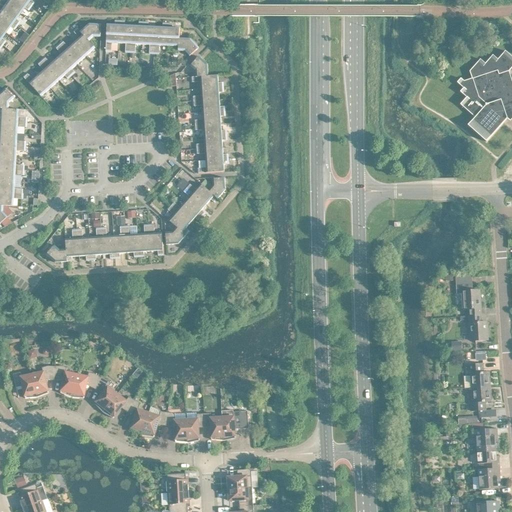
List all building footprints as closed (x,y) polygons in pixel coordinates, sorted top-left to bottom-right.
[(0,0),(4,4),(0,10),(19,23),(22,19),(18,16),(22,11),(7,0),(0,0)] [(7,0),(22,11),(26,5),(30,8),(33,4),(27,0),(7,0)] [(0,24),(8,30),(12,24),(16,27),(19,23),(0,10),(0,9),(0,24)] [(113,40),(120,41),(121,18),(116,18),(116,22),(109,22),(107,49),(113,49),(113,40)] [(127,50),(132,50),(133,23),(126,23),(126,18),(121,18),(120,41),(127,41),(127,50)] [(137,42),(144,42),(145,19),(140,19),(140,24),(133,23),(132,50),(137,51),(137,42)] [(151,51),(156,52),(157,25),(150,24),(150,19),(145,19),(144,42),(151,42),(151,51)] [(161,43),(168,43),(169,20),(164,20),(164,25),(157,25),(156,52),(161,52),(161,43)] [(180,53),(180,48),(181,35),(181,36),(182,26),(174,26),(174,21),(169,20),(168,43),(175,44),(175,53),(180,53)] [(90,21),(82,29),(81,29),(90,39),(90,38),(95,34),(102,34),(103,22),(90,21)] [(81,35),(75,40),(88,54),(97,45),(90,38),(90,39),(81,29),(82,29),(79,25),(75,29),(81,35)] [(180,48),(186,49),(191,54),(201,45),(193,36),(181,36),(181,35),(180,48)] [(64,38),(60,41),(79,62),(88,54),(75,40),(70,45),(64,38)] [(63,51),(58,56),(73,73),(77,70),(73,66),(79,62),(60,41),(57,45),(63,51)] [(511,75),(510,69),(511,66),(511,57),(505,51),(497,59),(492,55),(485,64),(480,59),(471,69),(474,76),(465,79),(465,78),(461,82),(467,88),(464,91),(470,97),(464,104),(477,115),(469,123),(471,124),(475,120),(492,135),(509,116),(508,114),(511,109),(511,75)] [(46,54),(43,58),(61,78),(66,73),(69,77),(73,73),(58,56),(52,61),(46,54)] [(197,68),(197,74),(197,75),(210,74),(210,73),(209,62),(200,54),(192,63),(197,68)] [(45,68),(40,72),(52,86),(61,78),(43,58),(39,61),(45,68)] [(52,86),(40,72),(34,77),(28,70),(25,74),(43,94),(52,86)] [(202,79),(202,86),(225,85),(225,80),(220,80),(219,73),(210,73),(210,74),(197,75),(197,74),(192,74),(193,80),(202,79)] [(194,94),(194,99),(221,97),(221,90),(225,90),(225,85),(202,86),(203,93),(194,94)] [(0,92),(0,106),(10,107),(10,106),(10,100),(15,95),(7,86),(0,92)] [(203,103),(204,110),(227,109),(226,104),(221,104),(221,97),(194,99),(194,104),(203,103)] [(0,110),(2,111),(1,118),(28,120),(29,115),(20,114),(20,107),(10,106),(10,107),(0,106),(0,110)] [(195,118),(196,123),(223,121),(222,114),(227,114),(227,109),(204,110),(204,117),(195,118)] [(0,125),(0,130),(19,131),(19,124),(28,125),(28,120),(1,118),(1,125),(0,125)] [(205,127),(206,134),(228,133),(228,128),(223,128),(223,121),(196,123),(196,128),(205,127)] [(0,135),(1,135),(0,142),(27,144),(27,139),(18,138),(19,131),(0,130),(0,135)] [(197,142),(197,147),(224,145),(224,138),(229,138),(228,133),(206,134),(206,141),(197,142)] [(0,154),(18,155),(18,148),(27,149),(27,144),(0,142),(0,146),(0,154)] [(207,151),(207,158),(230,156),(230,152),(225,152),(224,145),(197,147),(198,152),(207,151)] [(0,166),(26,168),(26,163),(17,162),(18,155),(0,154),(0,166)] [(230,156),(207,158),(208,165),(199,166),(199,171),(226,169),(225,162),(230,162),(230,156)] [(0,178),(16,179),(17,172),(26,173),(26,168),(0,166),(0,178)] [(214,183),(210,188),(220,197),(228,188),(226,175),(214,176),(214,183)] [(0,190),(25,192),(25,187),(16,186),(16,179),(0,178),(0,190)] [(191,181),(187,185),(208,203),(213,197),(216,201),(220,197),(210,188),(202,181),(197,187),(191,181)] [(191,194),(186,199),(204,215),(207,211),(203,208),(208,203),(187,185),(184,188),(191,194)] [(0,202),(5,203),(15,204),(15,196),(24,196),(25,192),(0,190),(0,202)] [(175,199),(172,203),(192,221),(197,215),(201,219),(204,215),(186,199),(182,205),(175,199)] [(0,222),(1,221),(3,220),(6,224),(14,220),(9,214),(4,209),(5,203),(0,202),(0,222)] [(170,218),(178,225),(178,224),(188,233),(191,229),(187,226),(192,221),(172,203),(168,206),(175,212),(170,218)] [(146,231),(139,232),(140,254),(145,254),(145,249),(152,249),(150,222),(145,222),(146,231)] [(155,222),(150,222),(152,249),(159,248),(160,253),(165,253),(163,230),(156,231),(155,222)] [(131,223),(126,224),(128,250),(135,250),(136,255),(140,254),(139,232),(132,232),(131,223)] [(122,233),(115,233),(117,256),(122,256),(121,251),(128,250),(126,224),(121,224),(122,233)] [(178,224),(178,225),(174,229),(167,230),(168,242),(180,242),(188,233),(178,224)] [(98,234),(91,235),(93,258),(98,257),(97,253),(104,252),(102,225),(98,225),(98,234)] [(107,225),(102,225),(104,252),(111,252),(112,256),(117,256),(115,233),(108,234),(107,225)] [(83,226),(78,227),(80,254),(87,253),(88,258),(93,258),(91,235),(84,235),(83,226)] [(67,237),(67,247),(68,247),(69,259),(74,259),(73,254),(80,254),(78,227),(74,227),(74,236),(67,237)] [(68,247),(67,247),(61,247),(56,243),(48,252),(57,260),(69,259),(68,247)] [(470,307),(470,314),(482,313),(481,288),(474,288),(473,281),(473,272),(457,273),(458,291),(464,291),(465,307),(470,307)] [(482,313),(470,314),(471,317),(472,339),(489,338),(488,319),(483,320),(482,313)] [(472,372),(473,386),(492,384),(491,370),(485,370),(484,362),(470,363),(470,372),(472,372)] [(49,377),(56,377),(56,364),(50,364),(44,365),(45,369),(34,372),(39,395),(50,391),(47,378),(49,377)] [(62,391),(73,395),(78,372),(68,370),(69,365),(63,364),(56,364),(56,377),(63,377),(65,378),(62,391)] [(140,366),(134,372),(138,376),(144,369),(140,366)] [(27,396),(39,395),(34,372),(23,374),(22,370),(15,371),(18,385),(24,383),(27,396)] [(90,383),(96,386),(102,374),(96,371),(90,370),(89,374),(78,372),(73,395),(85,396),(88,383),(90,383)] [(96,401),(104,410),(119,391),(110,384),(113,381),(108,377),(102,374),(96,386),(103,389),(104,391),(96,401)] [(492,384),(473,386),(474,400),(472,400),(473,409),(487,408),(487,399),(493,399),(492,384)] [(125,406),(130,409),(136,397),(130,394),(128,398),(119,391),(104,410),(115,416),(123,405),(125,406)] [(133,428),(143,433),(150,410),(140,407),(142,400),(136,397),(130,409),(135,412),(137,413),(133,428)] [(254,401),(252,406),(254,409),(259,411),(262,404),(254,401)] [(161,422),(168,423),(169,410),(162,409),(152,404),(150,410),(143,433),(155,435),(159,422),(161,422)] [(235,414),(223,415),(225,438),(237,436),(236,427),(249,426),(248,409),(234,409),(235,414)] [(177,439),(189,440),(188,417),(176,418),(176,411),(169,410),(168,423),(174,424),(176,424),(177,439)] [(188,417),(189,440),(201,438),(200,425),(206,425),(205,411),(198,412),(199,416),(188,417)] [(212,411),(205,411),(206,425),(212,424),(213,437),(225,438),(223,415),(212,416),(212,411)] [(478,434),(478,448),(497,447),(497,439),(499,439),(498,426),(474,428),(475,435),(478,434)] [(480,461),(481,467),(501,466),(500,454),(497,454),(497,447),(478,448),(479,461),(480,461)] [(501,466),(481,467),(480,467),(481,487),(500,486),(499,479),(502,478),(501,466)] [(230,487),(249,485),(253,485),(252,467),(239,468),(239,474),(229,475),(230,487)] [(169,472),(170,490),(190,489),(189,480),(187,480),(187,471),(169,472)] [(25,473),(16,477),(19,485),(28,482),(25,473)] [(24,505),(43,499),(49,497),(44,483),(39,485),(37,481),(20,487),(23,497),(22,497),(24,505)] [(241,498),(241,504),(254,503),(254,496),(250,496),(249,485),(230,487),(230,498),(241,498)] [(170,490),(171,508),(189,507),(189,498),(190,498),(190,489),(170,490)] [(499,511),(499,498),(477,500),(477,511),(499,511)] [(48,511),(43,499),(24,505),(26,511),(48,511)] [(231,511),(250,511),(251,510),(255,510),(254,503),(241,504),(241,510),(231,511)]
